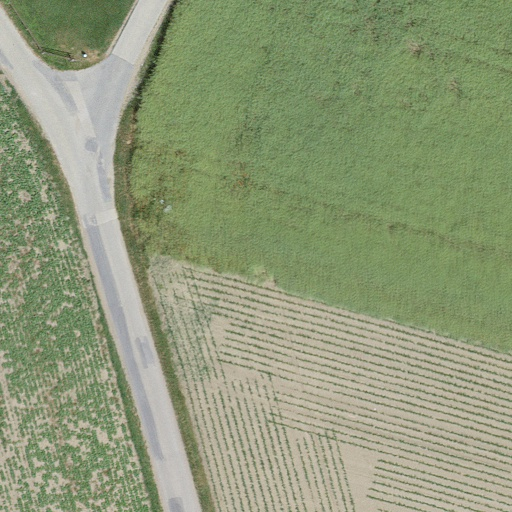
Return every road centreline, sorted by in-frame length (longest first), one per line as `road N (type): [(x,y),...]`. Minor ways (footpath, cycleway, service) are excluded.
road 1 (track): [(4,0),(97,123),(202,511)]
road 2 (track): [(97,123),(158,0)]
